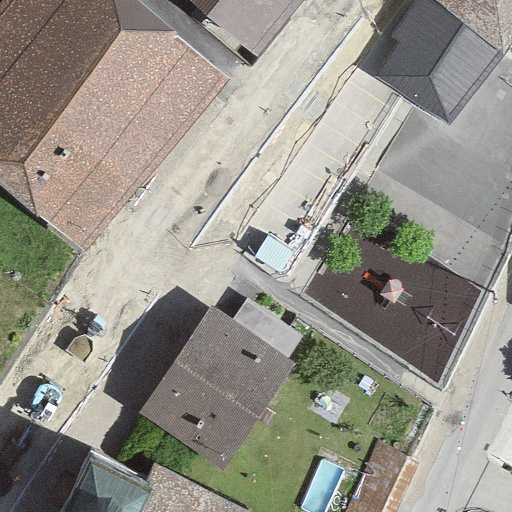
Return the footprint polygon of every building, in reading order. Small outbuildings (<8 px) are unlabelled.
[(229,61),(154,0),(0,0),(0,163),(91,237),(229,61)] [(281,0),(208,0),(251,36),(281,0)] [(511,30),(511,0),(413,0),(392,31),(401,37),(377,71),(449,112),(511,30)] [(236,309),(212,293),(142,399),(229,457),(295,348),(291,344),(303,326),(249,291),(236,309)] [(511,403),(490,448),(511,458),(511,403)] [(282,511),(155,453),(151,461),(92,430),(52,511),(282,511)] [(376,434),(345,511),(395,511),(419,450),(376,434)]
